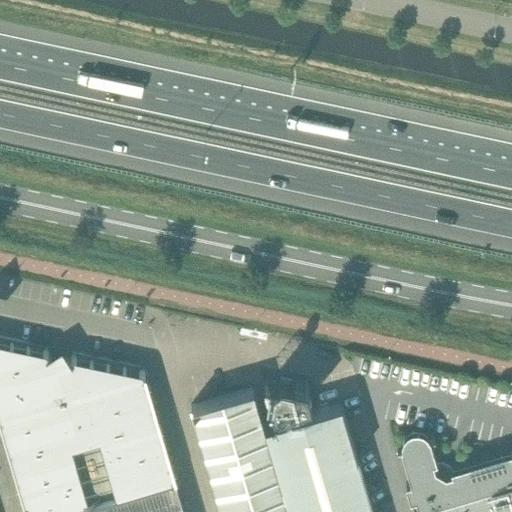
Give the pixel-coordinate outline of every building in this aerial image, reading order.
[(112,511),(108,498),(67,356),(48,352),(46,349),(0,339),(0,419),(27,511),(112,511)] [(67,356),(108,498),(112,511),(185,511),(145,373),(143,370),(74,355),(71,357),(67,356)] [(269,385),(279,419),(290,416),(287,406),(311,398),(306,381),(279,376),(269,385)] [(191,404),(222,511),(292,511),(267,423),(265,423),(253,385),(191,404)] [(373,511),(341,401),(290,416),(279,419),(267,423),(292,511),(373,511)] [(442,459),(436,459),(433,460),(424,436),(421,433),(417,432),(413,432),(410,434),(407,437),(405,441),(405,445),(397,448),(398,449),(402,447),(412,482),(406,483),(411,498),(416,496),(419,508),(414,509),(414,511),(511,511),(511,454),(454,471),(453,467),(449,463),(442,459)]
